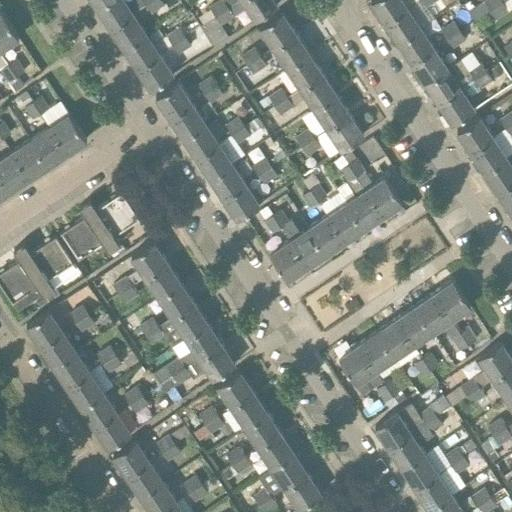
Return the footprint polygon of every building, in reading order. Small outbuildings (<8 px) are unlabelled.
[(104,0),(97,5),(110,26),(132,12),(144,4),(141,0),(129,0),(126,2),(124,0),(104,0)] [(149,0),(144,4),(150,13),(163,4),(160,0),(149,0)] [(216,0),(209,4),(215,14),(229,6),(237,0),(216,0)] [(276,0),(237,0),(229,6),(235,15),(248,6),(256,17),(278,3),(276,0)] [(370,0),(384,19),(407,5),(403,0),(370,0)] [(484,0),(490,8),(502,0),(484,0)] [(496,17),(508,9),(502,0),(490,8),(496,17)] [(420,25),(413,14),(407,5),(384,19),(397,40),(420,25)] [(235,15),(229,6),(215,14),(222,24),(235,15)] [(0,48),(19,36),(2,10),(0,11),(0,48)] [(274,46),(295,30),(282,10),(259,25),(274,46)] [(146,32),(138,20),(132,12),(110,26),(124,47),(146,32)] [(222,24),(215,14),(200,25),(213,45),(229,35),(222,24)] [(447,37),(460,29),(454,19),(441,28),(447,37)] [(138,67),(159,52),(173,43),(186,34),(180,25),(153,43),(146,32),(124,47),(138,67)] [(411,60),(434,46),(420,25),(397,40),(411,60)] [(453,46),(466,38),(460,29),(447,37),(453,46)] [(286,66),(309,51),(295,30),(274,46),(286,66)] [(173,43),(179,52),(192,43),(186,34),(173,43)] [(247,61),(248,63),(261,54),(255,45),(242,53),(247,61)] [(424,81),(447,66),(434,46),(411,60),(424,81)] [(300,86),(322,71),(309,51),(286,66),(300,86)] [(138,67),(151,87),(173,73),(159,52),(138,67)] [(261,54),(248,63),(254,72),(267,63),(261,54)] [(17,74),(26,69),(17,56),(8,62),(17,74)] [(468,69),(474,77),(487,69),(481,60),(468,69)] [(0,67),(8,80),(17,74),(8,62),(0,67)] [(438,102),(460,86),(447,66),(424,81),(438,102)] [(474,107),(466,96),(493,78),(487,69),(474,77),(460,86),(438,102),(451,122),(474,107)] [(314,106),(336,92),(322,71),(300,86),(314,106)] [(205,91),(218,83),(212,74),(199,82),(205,91)] [(169,115),(192,100),(178,79),(156,94),(169,115)] [(211,101),(224,92),(218,83),(205,91),(211,101)] [(275,104),(288,95),(281,86),(268,94),(275,104)] [(327,127),(349,112),(336,92),(314,106),(327,127)] [(41,111),(50,106),(41,93),(33,99),(41,111)] [(281,113),(294,104),(288,95),(275,104),(281,113)] [(33,117),(41,111),(33,99),(25,104),(33,117)] [(183,135),(205,120),(192,100),(169,115),(183,135)] [(505,126),(511,121),(511,108),(499,117),(505,126)] [(49,123),(67,149),(86,136),(69,110),(49,123)] [(341,148),(363,133),(349,112),(327,127),(341,148)] [(232,132),(245,123),(238,114),(225,122),(232,132)] [(470,149),(493,134),(487,125),(479,114),(457,128),(470,149)] [(0,132),(3,137),(11,131),(3,119),(0,120),(0,132)] [(197,156),(219,141),(205,120),(183,135),(197,156)] [(48,162),(67,149),(49,123),(30,136),(48,162)] [(238,141),(251,132),(245,123),(232,132),(238,141)] [(302,144),(314,136),(308,126),(296,135),(302,144)] [(342,155),(347,162),(359,154),(368,166),(388,152),(375,133),(342,155)] [(506,155),(499,144),(493,134),(470,149),(484,170),(506,155)] [(29,175),(48,162),(30,136),(12,148),(29,175)] [(308,153),(321,145),(314,136),(302,144),(308,153)] [(210,176),(232,161),(219,141),(197,156),(210,176)] [(0,172),(10,188),(29,175),(12,148),(0,156),(0,172)] [(259,172),(271,164),(265,155),(253,163),(259,172)] [(484,170),(498,190),(511,180),(511,163),(506,155),(484,170)] [(357,174),(365,169),(357,157),(349,163),(357,174)] [(224,197),(246,182),(232,161),(210,176),(224,197)] [(348,180),(357,174),(349,163),(341,168),(348,180)] [(265,182),(278,173),(271,164),(259,172),(265,182)] [(403,200),(385,174),(373,181),(365,169),(357,174),(383,213),(403,200)] [(0,172),(0,194),(10,188),(0,172)] [(364,226),(383,213),(357,174),(348,180),(338,186),(347,200),(364,226)] [(511,210),(511,180),(498,190),(511,211),(511,210)] [(319,200),(327,194),(319,181),(310,187),(319,200)] [(237,217),(244,212),(260,202),(246,182),(224,197),(237,217)] [(310,205),(319,200),(310,187),(302,192),(310,205)] [(120,242),(114,233),(139,217),(121,190),(96,206),(105,220),(95,227),(103,240),(109,249),(120,242)] [(78,257),(103,240),(95,227),(105,220),(96,206),(90,197),(79,205),(85,214),(60,230),(78,257)] [(345,239),(364,226),(347,200),(327,213),(345,239)] [(273,214),(281,225),(288,220),(281,209),(273,214)] [(326,252),(345,239),(327,213),(308,225),(326,252)] [(281,225),(273,214),(265,219),(272,231),(281,225)] [(307,265),(326,252),(308,225),(300,231),(291,218),(288,220),(281,225),(290,238),(307,265)] [(29,270),(38,284),(44,293),(55,285),(49,276),(73,260),(55,233),(30,250),(39,264),(29,270)] [(307,265),(290,238),(270,251),(287,277),(307,265)] [(146,275),(167,259),(154,239),(131,253),(146,275)] [(0,282),(12,300),(38,284),(29,270),(39,264),(30,250),(25,241),(13,248),(19,257),(0,269),(0,282)] [(159,294),(181,280),(167,259),(146,275),(159,294)] [(119,291),(132,283),(126,274),(113,282),(119,291)] [(452,317),(471,304),(453,278),(434,290),(452,317)] [(172,315),(195,300),(181,280),(159,294),(172,315)] [(126,301),(138,292),(132,283),(119,291),(126,301)] [(459,348),(469,342),(460,329),(452,317),(434,290),(415,303),(433,329),(442,323),(451,337),(459,348)] [(186,335),(208,321),(195,300),(172,315),(159,323),(146,332),(152,341),(163,334),(170,346),(186,335)] [(76,320),(89,311),(83,302),(70,311),(76,320)] [(414,342),(433,329),(415,303),(396,316),(414,342)] [(40,343),(63,328),(49,308),(27,323),(40,343)] [(82,329),(95,321),(89,311),(76,320),(82,329)] [(146,332),(159,323),(153,314),(140,323),(146,332)] [(395,355),(401,364),(420,352),(414,342),(396,316),(377,329),(395,355)] [(199,356),(222,341),(208,321),(186,335),(194,348),(181,356),(186,364),(199,356)] [(469,342),(476,337),(468,325),(460,329),(469,342)] [(54,364),(76,349),(63,328),(40,343),(54,364)] [(394,355),(395,355),(377,329),(358,342),(375,368),(381,378),(400,365),(394,355)] [(447,394),(452,402),(466,393),(479,384),(491,375),(511,361),(511,356),(501,340),(478,355),(486,368),(447,394)] [(207,367),(213,376),(235,362),(222,341),(199,356),(186,364),(192,373),(193,375),(207,367)] [(356,381),(375,368),(358,342),(339,355),(356,381)] [(103,361),(116,352),(110,343),(97,351),(103,361)] [(68,384),(90,369),(76,349),(54,364),(68,384)] [(423,355),(431,368),(439,363),(430,350),(423,355)] [(109,370),(122,361),(116,352),(103,361),(109,370)] [(173,373),(186,364),(181,356),(180,355),(167,363),(173,373)] [(423,355),(414,361),(422,374),(431,368),(423,355)] [(511,361),(491,375),(492,377),(505,396),(511,391),(511,361)] [(167,363),(152,373),(158,382),(173,373),(167,363)] [(179,382),(192,373),(186,364),(173,373),(179,382)] [(231,404),(253,389),(240,368),(217,383),(231,404)] [(81,405),(104,390),(90,369),(68,384),(81,405)] [(173,373),(158,382),(164,392),(179,382),(173,373)] [(392,395),(401,389),(393,376),(384,382),(392,395)] [(384,400),(392,395),(384,382),(376,388),(384,400)] [(124,391),(130,400),(143,392),(138,383),(124,391)] [(479,384),(466,393),(473,403),(486,395),(479,384)] [(245,424),(267,409),(253,389),(231,404),(245,424)] [(95,425),(117,410),(104,390),(81,405),(95,425)] [(143,392),(130,400),(136,410),(149,402),(143,392)] [(411,431),(424,422),(418,413),(411,402),(398,411),(375,426),(388,446),(411,431)] [(205,421),(218,412),(212,403),(199,412),(205,421)] [(424,422),(437,414),(431,404),(418,413),(424,422)] [(258,445),(281,430),(267,409),(245,424),(258,445)] [(109,446),(131,431),(117,410),(95,425),(109,446)] [(211,430),(224,422),(218,412),(205,421),(211,430)] [(437,414),(424,422),(431,431),(444,423),(437,414)] [(487,425),(493,434),(506,426),(500,417),(487,425)] [(511,421),(506,426),(493,434),(481,442),(487,451),(499,443),(499,444),(511,435),(511,421)] [(200,439),(209,432),(204,422),(193,429),(200,439)] [(402,465),(424,450),(420,443),(433,435),(431,431),(424,422),(411,431),(388,446),(402,465)] [(272,465),(294,450),(281,430),(258,445),(272,465)] [(162,449),(175,441),(169,432),(156,440),(162,449)] [(127,473),(149,458),(135,437),(113,452),(127,473)] [(169,459),(181,450),(175,441),(162,449),(169,459)] [(232,461),(245,453),(239,444),(226,452),(232,461)] [(451,463),(464,454),(458,446),(458,445),(444,454),(451,463)] [(285,486),(308,471),(294,450),(272,465),(285,486)] [(415,486),(438,470),(424,450),(402,465),(415,486)] [(238,471),(251,462),(245,453),(232,461),(238,471)] [(457,473),(470,464),(464,454),(451,463),(457,473)] [(140,493),(163,478),(149,458),(127,473),(140,493)] [(429,506),(452,491),(438,470),(415,486),(429,506)] [(299,506),(321,491),(308,471),(285,486),(299,506)] [(189,490),(202,481),(196,472),(184,481),(189,490)] [(153,511),(156,511),(176,499),(163,478),(140,493),(153,511)] [(196,499),(208,491),(202,481),(189,490),(196,499)] [(259,503),(272,494),(266,485),(253,493),(259,503)] [(478,504),(491,495),(485,485),(471,495),(478,504)] [(432,511),(465,511),(452,491),(429,506),(432,511)] [(266,511),(278,503),(272,494),(259,503),(266,511)] [(482,511),(485,511),(497,504),(491,495),(478,504),(482,511)] [(185,511),(176,499),(156,511),(185,511)]
